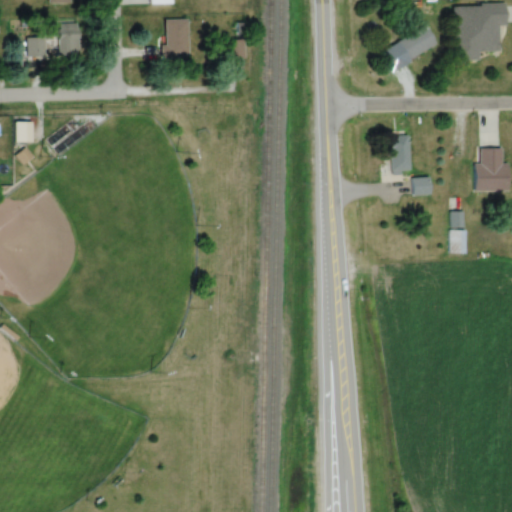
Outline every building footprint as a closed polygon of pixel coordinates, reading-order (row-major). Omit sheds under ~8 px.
[(452,61),(478,61),(477,52),(496,52),(496,23),(503,22),(503,4),(451,5),(452,61)] [(162,19),(162,59),(186,59),(186,19),(162,19)] [(56,58),(78,58),(78,21),(56,21),(56,58)] [(394,42),(405,61),(434,44),(424,26),(394,42)] [(24,39),(24,59),(49,59),(49,39),(24,39)] [(243,59),(243,40),(222,40),(222,59),(243,59)] [(28,122),(11,122),(11,161),(28,161),(28,122)] [(407,174),(407,136),(388,136),(388,174),(407,174)] [(506,191),(506,163),(499,163),(499,149),(477,149),(477,164),(472,164),(472,191),(506,191)] [(410,178),(410,196),(427,196),(427,178),(410,178)] [(447,227),(460,227),(460,199),(447,199),(447,227)] [(446,253),(463,253),(463,229),(446,229),(446,253)]
